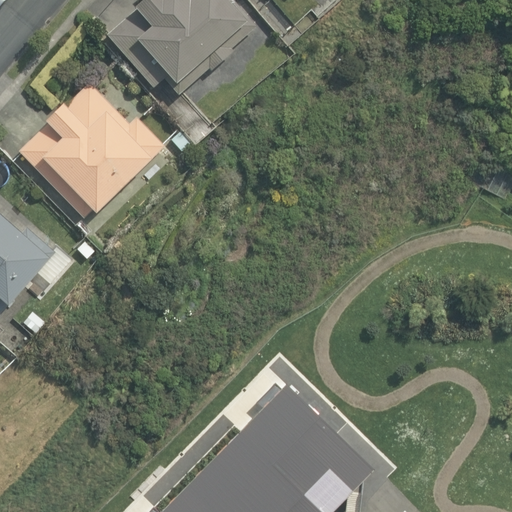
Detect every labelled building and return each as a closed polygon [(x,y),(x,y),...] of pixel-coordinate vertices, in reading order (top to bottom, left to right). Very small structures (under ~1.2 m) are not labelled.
[(144,0),(107,33),(153,87),(164,78),(179,95),(209,69),(211,72),(237,49),(234,46),(257,26),(233,0),(144,0)] [(89,82),(19,151),(83,217),(91,210),(95,215),(165,146),(137,117),(130,123),(89,82)] [(169,138),(180,150),(190,142),(179,130),(169,138)] [(0,314),(55,251),(27,227),(22,232),(0,213),(0,314)] [(96,247),(87,237),(76,248),(85,258),(96,247)]
